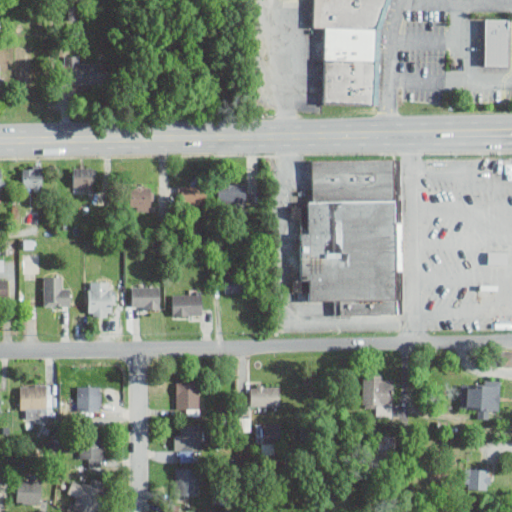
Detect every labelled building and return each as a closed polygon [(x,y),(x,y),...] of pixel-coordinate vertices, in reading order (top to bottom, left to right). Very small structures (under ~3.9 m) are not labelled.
[(316,0),(316,26),(327,26),(325,103),(377,103),(380,28),(390,0),(316,0)] [(508,19),(508,64),(487,64),(487,19),(508,19)] [(109,83),(109,64),(83,64),(83,55),(64,55),(64,83),(109,83)] [(398,159),(398,311),(342,311),(342,300),(310,300),(310,282),(302,282),(302,235),(311,234),(311,202),(315,202),(315,160),(398,159)] [(43,190),(43,164),(22,164),(22,190),(43,190)] [(73,166),(73,189),(93,189),(93,166),(73,166)] [(247,203),(247,183),(217,183),(217,203),(247,203)] [(206,185),(180,185),(180,204),(206,204),(206,185)] [(153,186),(129,186),(129,210),(153,210),(153,186)] [(507,251),(488,251),(488,263),(507,263),(507,251)] [(0,276),(14,277),(14,259),(0,258),(0,276)] [(245,273),(224,273),(224,292),(245,292),(245,273)] [(43,306),(70,306),(70,285),(60,285),(60,275),(43,275),(43,306)] [(0,278),(0,297),(8,297),(8,278),(0,278)] [(88,280),(88,315),(107,315),(107,304),(115,304),(115,289),(108,289),(108,280),(88,280)] [(131,308),(159,308),(159,286),(131,286),(131,308)] [(172,315),(202,315),(202,290),(172,290),(172,315)] [(511,350),(501,350),(501,366),(511,366),(511,350)] [(393,416),(393,374),(362,374),(362,406),(373,406),(373,416),(393,416)] [(479,387),(460,387),(460,407),(479,407),(479,418),(488,418),(489,408),(500,408),(500,379),(480,379),(479,387)] [(199,381),(175,381),(175,408),(199,408),(199,381)] [(52,417),(52,384),(19,384),(19,417),(52,417)] [(280,384),(249,384),(249,408),(280,408),(280,384)] [(101,387),(77,387),(77,410),(101,410),(101,387)] [(280,442),(280,422),(260,422),(260,442),(280,442)] [(208,424),(180,424),(180,455),(187,455),(186,449),(208,449),(208,424)] [(88,458),(88,464),(103,464),(103,434),(79,434),(79,458),(88,458)] [(397,434),(373,434),(373,458),(397,458),(397,434)] [(471,466),(471,488),(491,489),(492,467),(471,466)] [(175,495),(198,495),(198,467),(175,467),(175,495)] [(41,479),(16,479),(16,503),(41,503),(41,479)] [(76,498),(71,511),(94,511),(101,488),(72,479),(67,495),(76,498)]
